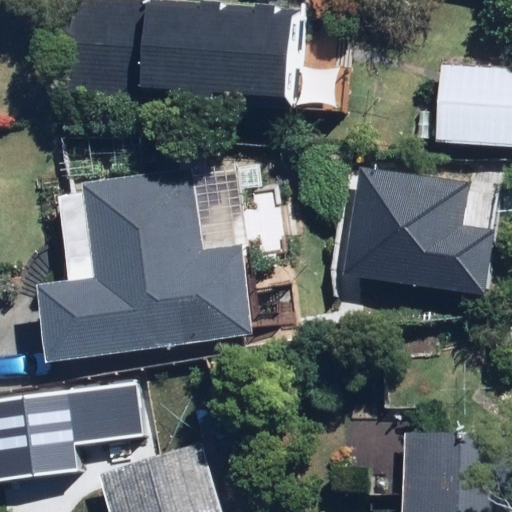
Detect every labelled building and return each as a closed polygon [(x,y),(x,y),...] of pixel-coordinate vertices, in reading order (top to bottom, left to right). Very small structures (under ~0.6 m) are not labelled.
[(305,14),(69,2),(64,102),(300,114),(305,14)] [(511,73),(441,70),(437,152),(511,155),(511,73)] [(257,351),(241,176),(56,194),(65,292),(46,294),(54,370),(257,351)] [(511,511),(511,437),(400,436),(399,511),(511,511)] [(227,511),(210,447),(104,477),(113,511),(227,511)]
